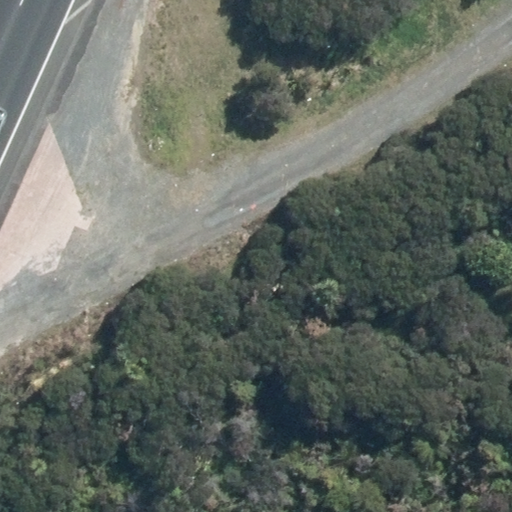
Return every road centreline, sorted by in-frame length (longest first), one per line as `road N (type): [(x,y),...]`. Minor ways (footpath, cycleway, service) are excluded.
road 1 (track): [(149,235),(390,102),(511,11)]
road 2 (track): [(79,0),(98,97),(149,235),(0,303)]
